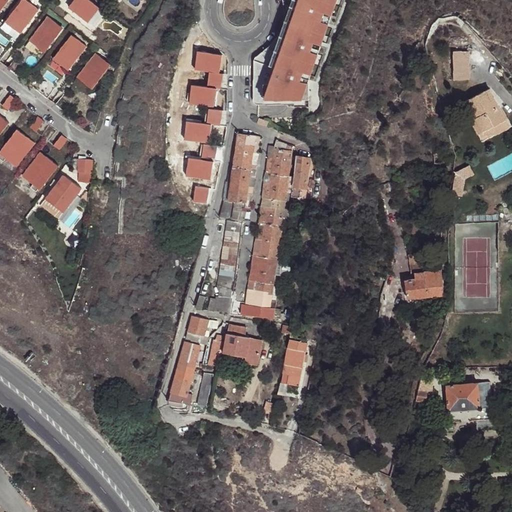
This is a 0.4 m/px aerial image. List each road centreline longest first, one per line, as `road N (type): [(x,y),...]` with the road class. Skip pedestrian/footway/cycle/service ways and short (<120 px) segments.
road 1 (residential): [(283,434),(174,418),(162,401),(218,208),(238,107),(238,43)]
road 2 (primary): [(146,511),(88,443),(0,365)]
road 3 (primary): [(0,391),(118,511)]
road 4 (residential): [(108,136),(92,145),(0,74)]
